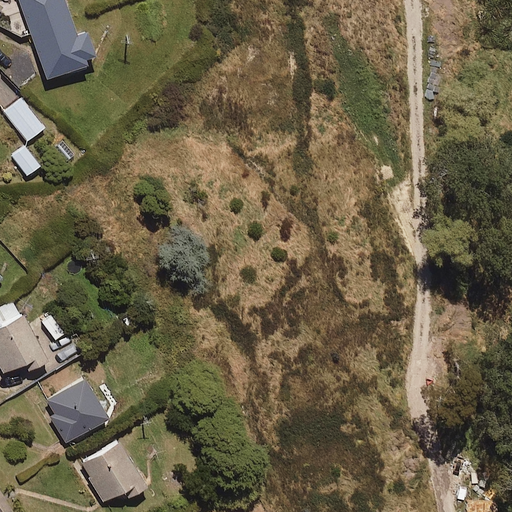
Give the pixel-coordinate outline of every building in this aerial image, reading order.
[(65,0),(18,0),(45,79),(88,64),(86,57),(96,54),(87,29),(77,33),(65,0)] [(20,96),(3,109),(26,139),(43,125),(20,96)] [(400,167),(394,138),(382,141),(389,169),(400,167)] [(24,144),(11,154),(26,174),(39,165),(24,144)] [(12,301),(0,306),(0,372),(2,376),(25,363),(28,369),(47,360),(24,315),(20,317),(12,301)] [(66,331),(54,310),(42,316),(53,337),(66,331)] [(85,374),(45,399),(54,412),(50,415),(67,444),(111,417),(85,374)] [(119,439),(81,461),(90,477),(88,477),(103,503),(126,489),(130,496),(147,486),(119,439)]
